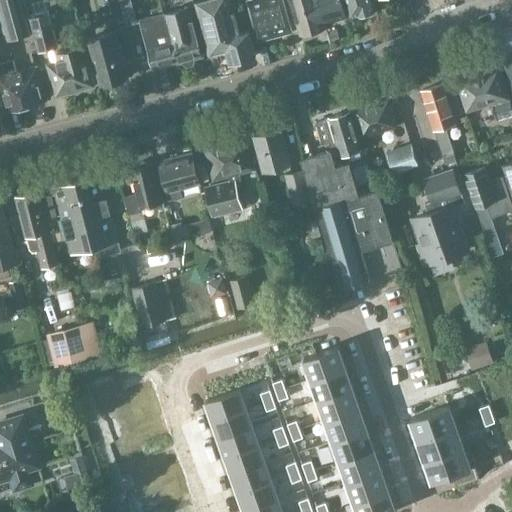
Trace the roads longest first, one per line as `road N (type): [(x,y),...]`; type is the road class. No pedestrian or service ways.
road 1 (residential): [(422,511),(354,315),(170,378),(216,511)]
road 2 (residential): [(0,148),(315,64),(511,0)]
